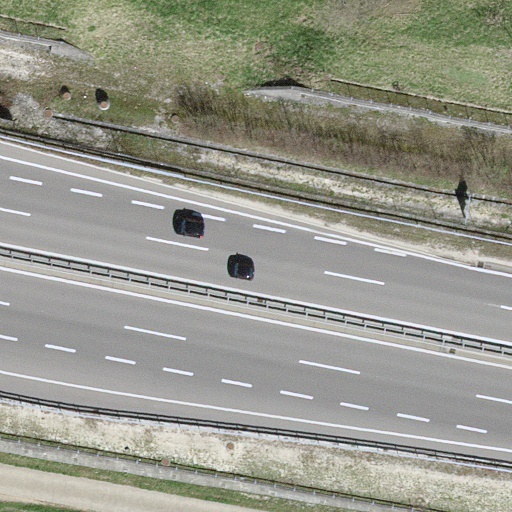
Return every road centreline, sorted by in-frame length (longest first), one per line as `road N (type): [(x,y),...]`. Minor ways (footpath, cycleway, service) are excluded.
road 1 (motorway): [(0,302),(511,401)]
road 2 (motorway): [(511,308),(0,209)]
road 3 (track): [(0,484),(209,511)]
